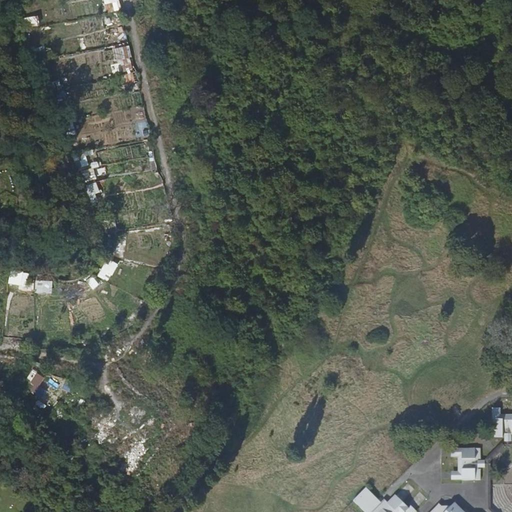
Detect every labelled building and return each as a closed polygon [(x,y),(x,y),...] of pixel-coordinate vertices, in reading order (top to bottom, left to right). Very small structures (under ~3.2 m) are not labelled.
[(119,0),(104,0),(106,12),(120,10),(119,0)] [(23,16),(23,26),(38,25),(37,16),(23,16)] [(127,45),(112,49),(116,62),(120,61),(123,71),(134,68),(127,45)] [(105,88),(89,89),(90,97),(105,96),(105,88)] [(104,101),(106,109),(117,107),(115,99),(104,101)] [(119,236),(119,224),(111,225),(111,236),(119,236)] [(25,381),(38,384),(42,368),(30,365),(25,381)] [(503,417),(503,413),(502,413),(502,406),(494,406),(494,416),(503,417)] [(511,413),(503,413),(503,417),(494,416),(493,435),(504,435),(504,433),(505,433),(511,433),(511,413)] [(151,434),(157,423),(152,420),(146,431),(151,434)] [(72,421),(68,427),(80,436),(84,431),(72,421)] [(458,455),(458,456),(463,457),(463,447),(453,447),(452,455),(458,455)] [(458,456),(458,469),(462,470),(462,478),(481,478),(481,468),(479,468),(479,467),(479,460),(479,458),(481,458),(481,447),(463,447),(463,457),(458,456)] [(126,463),(131,466),(140,455),(135,451),(126,463)] [(462,470),(458,469),(458,470),(452,470),(452,478),(462,478),(462,470)] [(354,500),(366,511),(379,498),(367,487),(354,500)] [(405,511),(409,508),(409,507),(396,494),(388,502),(387,503),(389,504),(383,510),(382,508),(377,511),(405,511)] [(379,498),(366,511),(377,511),(382,508),(383,510),(389,504),(387,503),(388,502),(384,499),(382,501),(379,498)] [(480,511),(476,511),(466,511),(455,501),(452,505),(442,505),(442,511),(480,511)] [(442,511),(442,505),(439,502),(429,511),(442,511)]
